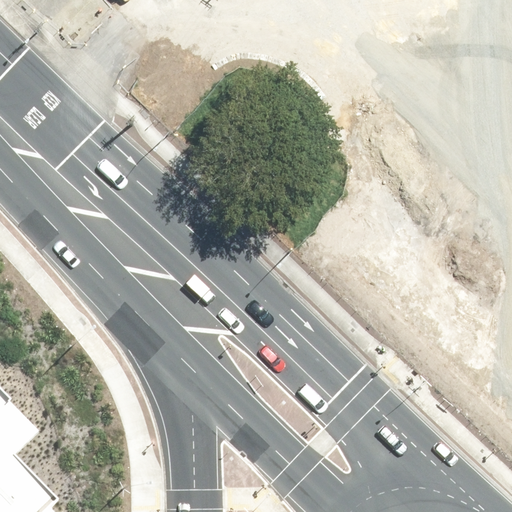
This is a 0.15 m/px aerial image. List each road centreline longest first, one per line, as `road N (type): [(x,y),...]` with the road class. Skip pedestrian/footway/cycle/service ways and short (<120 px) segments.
road 1 (primary): [(1,116),(213,239),(418,448)]
road 2 (primary): [(187,347),(74,233),(1,116)]
road 3 (primary): [(339,497),(187,347)]
road 4 (motorway): [(195,511),(187,347)]
